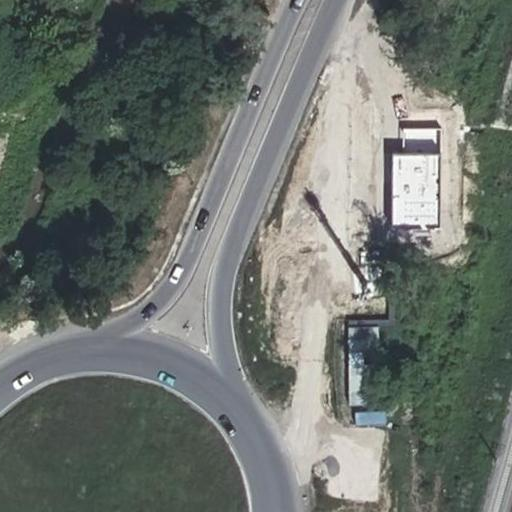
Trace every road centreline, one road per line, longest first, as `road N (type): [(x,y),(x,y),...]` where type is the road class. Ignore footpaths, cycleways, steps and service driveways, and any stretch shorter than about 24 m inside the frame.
road 1 (secondary): [(233,398),(222,353),(221,288),(335,0)]
road 2 (secondary): [(299,0),(195,248),(172,287),(105,342)]
road 3 (secondary): [(233,398),(161,352),(105,342)]
road 4 (secondary): [(281,511),(271,460),(233,398)]
